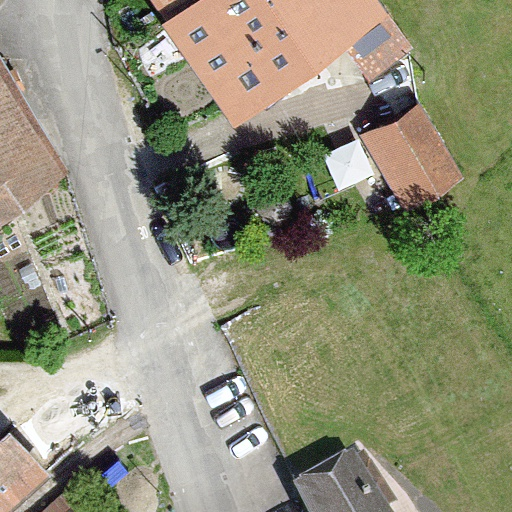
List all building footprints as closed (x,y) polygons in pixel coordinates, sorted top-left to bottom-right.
[(388,0),(157,0),(240,119),(347,46),(373,82),(422,48),(388,0)] [(0,44),(0,226),(80,171),(0,44)] [(430,101),(366,138),(408,211),(473,174),(430,101)] [(0,511),(14,511),(58,475),(17,428),(0,442),(0,511)] [(388,511),(362,464),(299,497),(306,511),(388,511)]
